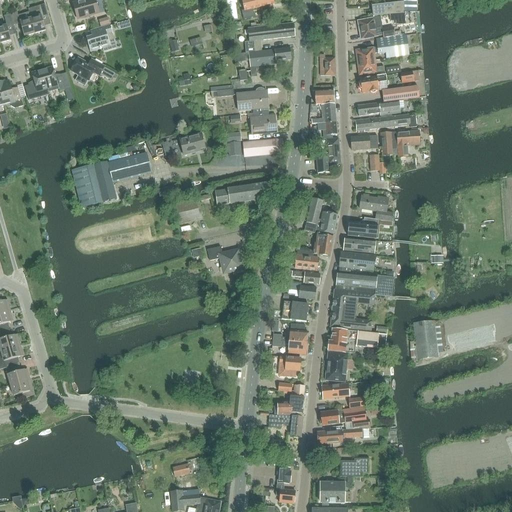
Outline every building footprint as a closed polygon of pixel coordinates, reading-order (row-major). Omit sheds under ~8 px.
[(77,20),(99,14),(94,0),(81,0),(82,1),(73,4),(77,20)] [(247,19),(254,18),(252,9),(274,4),(272,0),(247,0),(243,1),(247,19)] [(402,0),(403,3),(371,6),(373,17),(395,15),(404,14),(416,13),(416,2),(416,0),(402,0)] [(30,19),(35,34),(45,31),(42,18),(48,16),(45,5),(38,7),(39,9),(29,12),(30,19)] [(29,12),(18,15),(17,13),(10,15),(14,26),(20,24),(24,37),(35,34),(30,19),(29,12)] [(404,14),(395,15),(396,25),(405,24),(404,14)] [(7,28),(14,26),(10,15),(4,16),(7,26),(0,27),(0,43),(0,44),(11,41),(7,28)] [(382,30),(380,18),(357,22),(361,40),(377,38),(377,37),(383,36),(383,38),(394,36),(393,28),(382,30)] [(108,19),(99,21),(101,27),(110,25),(108,19)] [(249,43),(295,37),(293,24),(248,30),(248,35),(249,43)] [(109,27),(91,32),(93,38),(87,39),(91,52),(101,49),(103,55),(116,51),(109,27)] [(357,64),(375,61),(374,54),(378,54),(378,55),(386,54),(386,59),(408,56),(406,36),(376,40),(377,48),(356,51),(357,64)] [(176,41),(169,43),(172,52),(179,50),(176,41)] [(277,62),(291,61),(290,49),(248,54),(235,55),(235,63),(249,62),(250,68),(251,77),(257,77),(256,67),(277,65),(277,62)] [(325,59),(325,56),(320,56),(320,77),(335,77),(335,59),(325,59)] [(78,59),(71,72),(78,76),(75,81),(85,87),(88,81),(89,81),(93,73),(99,77),(100,75),(111,81),(115,74),(104,68),(105,67),(92,60),(89,65),(78,59)] [(375,61),(357,64),(359,76),(377,74),(377,76),(385,75),(384,68),(376,70),(375,61)] [(53,68),(42,71),(47,90),(48,90),(49,93),(59,90),(59,92),(65,91),(67,90),(63,76),(56,78),(53,68)] [(29,86),(24,87),(28,101),(33,100),(38,98),(49,95),(47,90),(42,71),(31,74),(34,85),(29,86)] [(402,84),(414,82),(420,81),(418,72),(400,74),(402,84)] [(248,81),(247,73),(239,74),(240,82),(248,81)] [(360,80),(360,85),(360,86),(359,88),(359,90),(359,91),(360,92),(361,92),(361,93),(369,92),(369,93),(370,93),(371,94),(373,94),(374,94),(375,94),(376,93),(377,92),(385,91),(384,82),(386,82),(385,77),(360,80)] [(3,82),(0,82),(0,91),(5,110),(11,109),(15,111),(24,109),(18,89),(11,89),(9,82),(3,83),(3,82)] [(383,103),(419,99),(418,87),(382,91),(383,103)] [(232,91),(217,92),(217,98),(217,99),(234,97),(233,90),(232,91)] [(315,105),(335,104),(334,91),(315,92),(315,105)] [(253,114),(268,113),(268,109),(267,92),(236,95),(238,112),(253,110),(253,114)] [(381,119),(391,117),(391,115),(400,114),(399,101),(357,107),(358,117),(380,115),(381,119)] [(311,121),(312,125),(322,124),(336,123),(334,104),(321,105),(322,120),(311,121)] [(268,113),(253,114),(254,119),(250,119),(252,136),(276,133),(275,117),(268,117),(268,113)] [(415,117),(409,117),(409,115),(391,117),(378,119),(379,129),(410,125),(410,129),(417,128),(415,117)] [(357,132),(364,131),(379,129),(378,119),(355,122),(357,132)] [(336,123),(322,124),(322,131),(323,131),(323,136),(337,135),(336,123)] [(419,131),(396,133),(398,158),(408,157),(407,146),(420,145),(419,131)] [(382,157),(392,156),(392,150),(397,149),(396,139),(395,133),(380,134),(382,157)] [(225,144),(241,142),(241,134),(224,135),(225,144)] [(184,156),(196,153),(195,151),(205,148),(201,135),(179,140),(184,156)] [(351,152),(353,151),(369,151),(378,150),(377,137),(351,138),(351,152)] [(245,158),(284,154),(282,140),(243,144),(245,158)] [(318,174),(329,173),(329,166),(341,165),(338,140),(326,141),(327,150),(327,155),(316,155),(316,159),(317,160),(318,174)] [(229,158),(242,157),(241,143),(228,144),(229,158)] [(93,166),(72,172),(82,209),(103,203),(117,200),(112,184),(151,174),(146,154),(94,167),(93,166)] [(379,172),(379,164),(378,156),(369,157),(371,172),(379,172)] [(228,190),(230,204),(230,205),(271,199),(269,183),(228,189),(228,190)] [(217,206),(230,204),(228,190),(215,192),(217,206)] [(370,199),(371,197),(365,196),(365,198),(361,197),(359,210),(380,213),(379,221),(380,221),(391,223),(393,215),(384,214),(386,201),(370,199)] [(179,225),(199,220),(194,199),(174,203),(179,225)] [(319,219),(323,202),(312,199),(310,209),(303,207),(300,220),(307,222),(304,232),(315,234),(316,232),(333,235),(337,216),(323,213),(321,220),(319,219)] [(349,223),(347,237),(361,238),(378,240),(380,221),(379,221),(364,218),(364,221),(363,224),(349,223)] [(297,255),(313,258),(313,254),(330,257),(333,238),(322,236),(322,235),(316,234),(313,252),(298,249),(297,255)] [(374,255),(374,254),(376,242),(345,238),(343,251),(374,255)] [(200,248),(192,250),(194,258),(202,256),(200,248)] [(222,254),(221,248),(207,251),(209,262),(220,260),(224,275),(243,270),(239,251),(222,254)] [(374,272),(375,257),(340,253),(339,268),(374,272)] [(318,258),(313,258),(296,256),(295,269),(317,272),(318,258)] [(319,285),(320,275),(292,272),(291,278),(304,279),(304,284),(319,285)] [(336,291),(375,295),(393,298),(394,279),(393,278),(387,278),(377,276),(377,278),(337,274),(336,287),(336,291)] [(314,301),(316,288),(300,287),(300,285),(288,283),(287,290),(299,292),(299,299),(314,301)] [(357,305),(373,307),(375,295),(336,291),(334,291),(330,328),(371,333),(372,322),(356,320),(357,305)] [(0,313),(10,311),(7,300),(0,302),(0,313)] [(306,323),(308,305),(284,302),(281,320),(306,323)] [(0,333),(10,330),(8,324),(13,322),(10,311),(0,313),(0,333)] [(413,324),(415,342),(409,343),(411,362),(418,362),(417,360),(438,358),(434,323),(413,324)] [(11,337),(10,330),(0,333),(0,351),(20,346),(17,335),(11,337)] [(355,347),(375,349),(385,351),(386,336),(376,335),(332,330),(331,342),(329,342),(329,343),(327,344),(327,350),(328,351),(328,352),(354,355),(355,347)] [(272,341),(307,344),(308,333),(290,331),(290,339),(282,338),(282,336),(273,335),(272,341)] [(306,356),(307,344),(272,341),(272,347),(289,349),(288,354),(306,356)] [(23,356),(20,346),(0,351),(0,370),(0,371),(6,369),(20,366),(17,358),(23,356)] [(345,383),(348,355),(328,353),(325,381),(345,383)] [(299,372),(301,359),(280,358),(279,364),(279,372),(281,375),(283,377),(284,377),(295,378),(296,372),(299,372)] [(29,378),(27,370),(21,371),(20,366),(6,369),(11,387),(30,381),(29,378)] [(34,396),(30,381),(11,387),(14,397),(23,394),(24,399),(34,396)] [(291,394),(291,385),(279,384),(278,393),(291,394)] [(323,400),(349,397),(348,385),(322,387),(323,400)] [(290,401),(303,402),(305,387),(294,386),(293,398),(290,397),(290,401)] [(302,416),(303,402),(290,401),(290,404),(277,404),(277,407),(274,407),(274,414),(275,415),(277,415),(292,415),(302,416)] [(354,409),(363,408),(362,401),(352,402),(354,409)] [(321,414),(321,419),(319,421),(320,425),(322,426),(322,427),(357,422),(358,428),(370,427),(369,421),(366,421),(365,408),(321,414)] [(301,437),(303,418),(292,417),(269,416),(269,428),(281,429),(281,425),(287,425),(289,423),(292,424),(291,436),(301,437)] [(343,439),(362,438),(368,437),(368,429),(361,430),(317,433),(318,446),(335,445),(334,438),(343,439)] [(368,474),(368,460),(354,460),(354,462),(340,462),(340,478),(347,478),(347,484),(321,483),(320,504),(321,504),(328,504),(345,504),(351,504),(351,493),(347,493),(347,489),(352,489),(352,478),(362,478),(362,474),(368,474)] [(175,477),(190,473),(188,466),(173,469),(175,477)] [(278,486),(284,486),(284,484),(289,485),(289,483),(291,483),(291,472),(290,471),(290,468),(279,468),(279,473),(278,486)] [(277,486),(276,490),(276,497),(279,497),(279,503),(294,505),(295,492),(284,491),(284,486),(278,486),(277,486)] [(182,497),(182,492),(170,493),(172,511),(182,511),(184,511),(183,507),(200,505),(199,495),(182,497)] [(219,511),(221,503),(205,500),(203,511),(197,510),(196,511),(219,511)]
